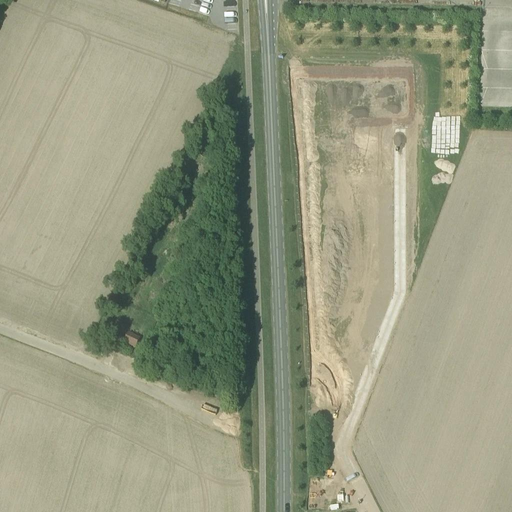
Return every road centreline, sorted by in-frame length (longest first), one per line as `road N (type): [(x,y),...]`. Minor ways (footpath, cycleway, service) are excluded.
road 1 (primary): [(283,511),(265,0)]
road 2 (unclassified): [(230,425),(0,329)]
